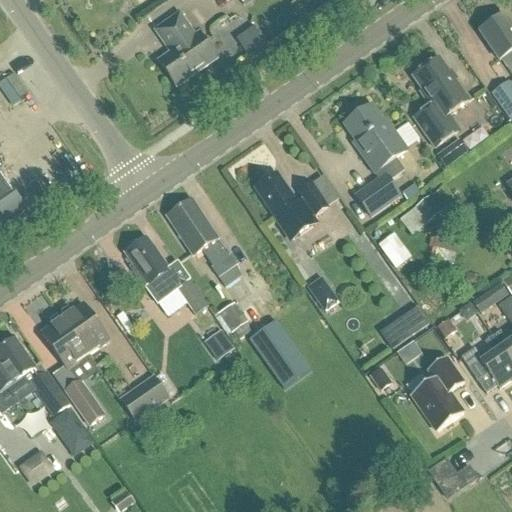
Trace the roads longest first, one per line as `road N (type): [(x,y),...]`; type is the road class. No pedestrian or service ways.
road 1 (tertiary): [(147,195),(427,0)]
road 2 (unclassified): [(147,195),(12,0)]
road 3 (tertiary): [(0,297),(147,195)]
